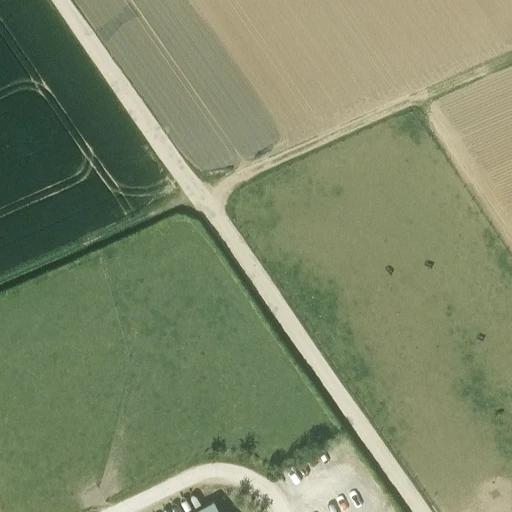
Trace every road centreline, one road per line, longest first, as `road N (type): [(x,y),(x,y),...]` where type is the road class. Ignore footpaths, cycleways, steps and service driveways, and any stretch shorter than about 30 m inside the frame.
road 1 (track): [(58,0),(418,511)]
road 2 (track): [(511,56),(0,285)]
